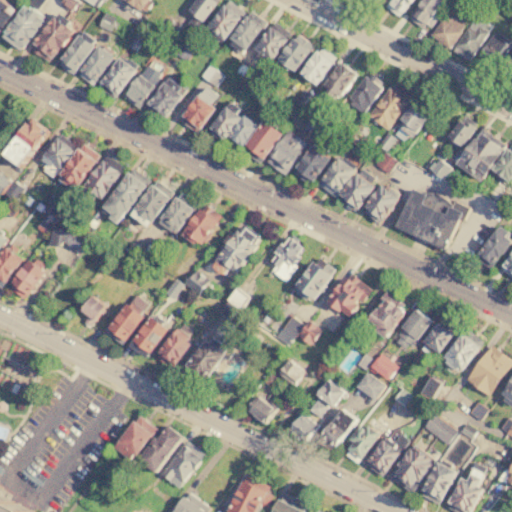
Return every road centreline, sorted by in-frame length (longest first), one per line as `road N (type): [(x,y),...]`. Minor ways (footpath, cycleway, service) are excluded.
road 1 (secondary): [(511,313),(0,67)]
road 2 (secondary): [(0,316),(394,511)]
road 3 (residential): [(92,364),(7,480),(37,502),(126,382)]
road 4 (residential): [(296,0),(511,109)]
